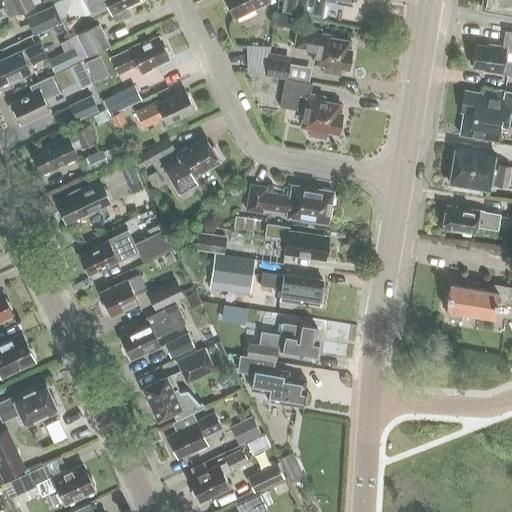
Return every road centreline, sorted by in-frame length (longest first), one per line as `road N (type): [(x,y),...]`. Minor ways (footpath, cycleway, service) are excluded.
road 1 (tertiary): [(149,511),(0,193)]
road 2 (residential): [(399,180),(274,158),(255,147),(183,0)]
road 3 (unclassified): [(369,401),(399,180)]
road 4 (unclassified): [(399,180),(429,0)]
road 5 (residential): [(369,401),(486,408),(511,398)]
